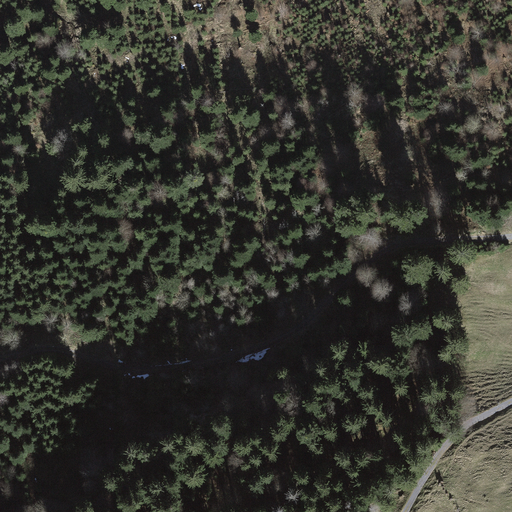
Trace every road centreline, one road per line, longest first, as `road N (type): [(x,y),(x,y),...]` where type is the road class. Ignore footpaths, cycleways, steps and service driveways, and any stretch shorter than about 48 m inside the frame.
road 1 (track): [(511,238),(397,246),(354,276),(316,322),(202,368),(129,375),(37,353),(0,359)]
road 2 (track): [(511,406),(454,439),(411,511)]
